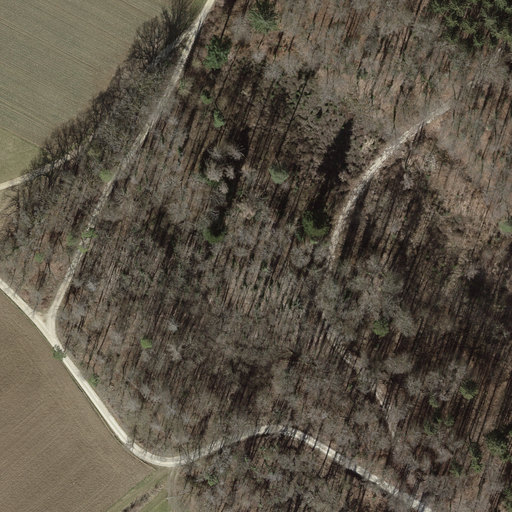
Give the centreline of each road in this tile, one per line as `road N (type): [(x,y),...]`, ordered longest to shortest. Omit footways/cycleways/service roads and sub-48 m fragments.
road 1 (track): [(419,509),(383,404),(336,344),(325,308),(330,248),(376,165),(417,122),(473,85),(511,40)]
road 2 (track): [(425,511),(306,437),(265,428),(176,457),(147,450),(121,430),(50,331),(0,281)]
road 3 (track): [(218,0),(101,204),(50,331)]
road 4 (track): [(215,5),(79,144),(23,182),(0,186)]
